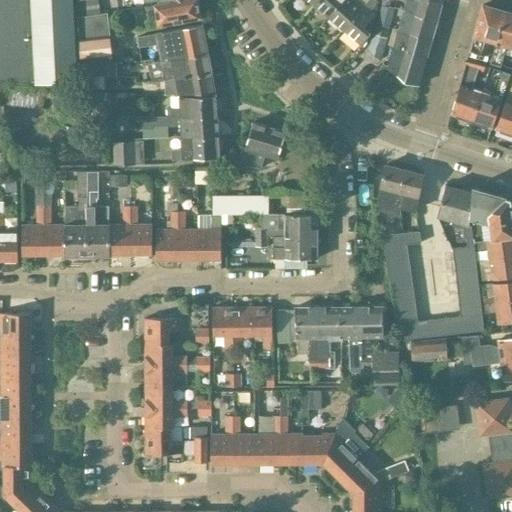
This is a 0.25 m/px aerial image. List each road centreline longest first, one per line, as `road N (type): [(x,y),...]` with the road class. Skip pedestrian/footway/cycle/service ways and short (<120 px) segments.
road 1 (residential): [(117,290),(341,284),(339,107)]
road 2 (residential): [(307,511),(274,490),(155,492),(134,483),(120,463),(117,290)]
road 3 (residential): [(439,304),(425,220),(443,154)]
road 4 (residential): [(417,146),(461,0)]
road 5 (residential): [(339,107),(292,72),(244,0)]
